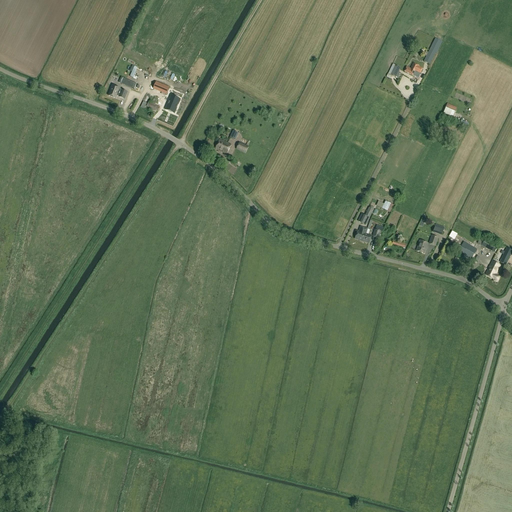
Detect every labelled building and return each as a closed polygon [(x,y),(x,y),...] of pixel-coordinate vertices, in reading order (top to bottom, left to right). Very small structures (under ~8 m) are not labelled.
[(436,39),(424,62),(430,65),(436,53),(436,54),(442,42),(436,39)] [(410,69),(407,67),(404,72),(414,77),(416,72),(420,74),(423,69),(419,67),(419,66),(413,63),(410,69)] [(396,77),(400,68),(393,64),(388,73),(396,77)] [(119,82),(131,88),(134,82),(122,77),(119,82)] [(169,88),(166,87),(159,84),(156,82),(153,89),(157,90),(163,93),(166,94),(169,88)] [(109,96),(116,99),(118,93),(119,93),(120,89),(112,86),(110,91),(111,91),(109,96)] [(174,114),(180,100),(171,96),(165,110),(174,114)] [(160,107),(155,105),(157,100),(154,99),(153,100),(152,99),(151,101),(152,102),(151,104),(149,103),(147,107),(158,112),(160,107)] [(457,108),(447,104),(445,109),(454,113),(457,108)] [(236,140),(238,133),(233,131),(230,137),(236,140)] [(227,155),(231,145),(220,140),(215,149),(227,155)] [(249,147),(239,142),(236,149),(245,154),(249,147)] [(376,206),(390,213),(394,205),(391,204),(393,200),(388,197),(384,204),(378,201),(376,206)] [(366,226),(374,210),(369,208),(365,216),(362,214),(358,222),(366,226)] [(444,227),(436,224),(433,233),(442,235),(444,227)] [(355,239),(369,244),(371,236),(366,234),(367,229),(360,227),(359,232),(358,231),(355,239)] [(375,229),(372,237),(378,239),(379,237),(380,237),(382,232),(375,229)] [(432,236),(429,244),(436,247),(439,238),(432,236)] [(481,246),(495,253),(498,246),(485,240),(481,246)] [(425,254),(428,244),(420,241),(417,251),(425,254)] [(454,242),(451,247),(474,260),(476,255),(474,254),(477,249),(463,242),(461,246),(454,242)] [(506,266),(511,251),(511,250),(507,248),(500,263),(506,266)] [(492,262),(490,265),(494,267),(492,270),(491,273),(493,274),(491,278),(497,281),(499,277),(495,275),(500,266),(492,262)] [(494,267),(490,265),(485,275),(491,278),(493,274),(491,273),(492,270),(494,267)]
